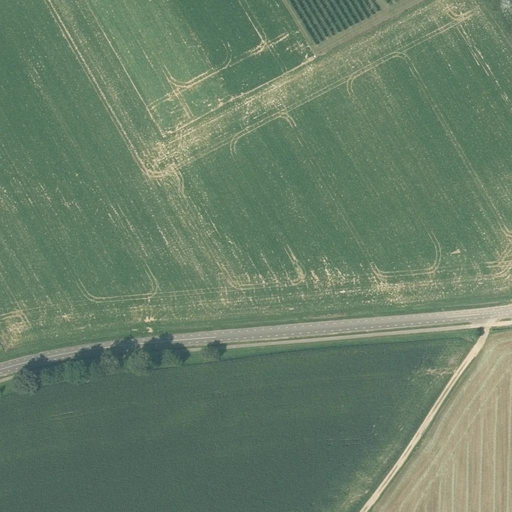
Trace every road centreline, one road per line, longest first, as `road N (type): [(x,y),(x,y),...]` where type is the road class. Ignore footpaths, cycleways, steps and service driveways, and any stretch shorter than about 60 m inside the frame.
road 1 (tertiary): [(0,368),(140,344),(511,311)]
road 2 (track): [(361,511),(485,325)]
